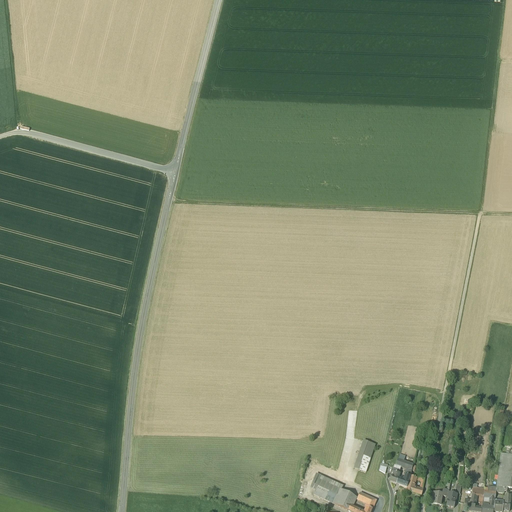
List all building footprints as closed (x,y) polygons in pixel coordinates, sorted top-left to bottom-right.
[(469,445),(478,446),(480,439),(471,437),(469,445)] [(362,486),(367,471),(376,446),(364,441),(354,470),(358,471),(354,483),(362,486)] [(455,447),(449,446),(446,465),(452,466),(455,447)] [(511,455),(500,454),(498,475),(497,480),(496,487),(496,493),(504,494),(507,494),(508,492),(510,492),(511,491),(511,455)] [(413,465),(398,460),(396,467),(401,468),(411,472),(411,471),(413,466),(413,465)] [(338,494),(340,490),(342,486),(332,482),(335,471),(321,468),(314,495),(333,504),(335,501),(338,494)] [(374,474),(367,471),(362,486),(366,487),(368,483),(369,484),(371,479),(374,474)] [(390,482),(399,485),(401,480),(398,479),(399,474),(394,472),(393,477),(391,477),(390,482)] [(385,480),(376,475),(376,474),(375,474),(375,475),(374,474),(371,479),(378,482),(383,484),(385,480)] [(399,485),(407,488),(410,477),(405,476),(404,481),(401,480),(399,485)] [(415,482),(416,479),(411,477),(407,488),(406,491),(414,494),(416,489),(413,488),(415,482)] [(424,481),(416,479),(415,482),(420,483),(419,490),(422,491),(423,488),(421,487),(422,484),(424,484),(424,481)] [(378,482),(376,487),(369,484),(368,483),(366,487),(372,490),(379,493),(380,493),(383,484),(378,482)] [(472,487),(471,495),(476,496),(480,496),(483,497),(484,492),(484,489),(472,487)] [(438,494),(432,493),(429,504),(440,506),(442,497),(441,497),(442,492),(439,491),(438,494)] [(358,498),(344,492),(343,496),(339,503),(338,506),(348,511),(350,507),(353,508),(357,500),(358,498)] [(375,501),(360,494),(358,498),(357,500),(366,504),(369,505),(368,508),(367,508),(371,510),(375,501)] [(476,500),(471,499),(470,506),(470,508),(469,508),(468,511),(479,511),(480,509),(474,508),(476,500)] [(455,502),(447,500),(446,507),(454,509),(455,502)] [(489,502),(488,510),(481,509),(480,511),(492,511),(493,510),(494,502),(489,502)] [(503,503),(494,503),(494,507),(493,511),(502,511),(503,503)]
